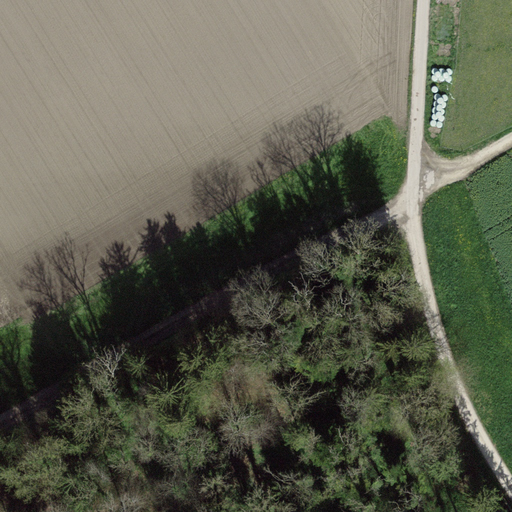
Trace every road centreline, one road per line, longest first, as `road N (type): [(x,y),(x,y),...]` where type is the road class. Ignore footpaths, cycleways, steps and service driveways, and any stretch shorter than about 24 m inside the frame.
road 1 (track): [(0,431),(418,186)]
road 2 (track): [(511,487),(452,370),(424,263),(418,186)]
road 3 (residential): [(427,0),(418,186)]
